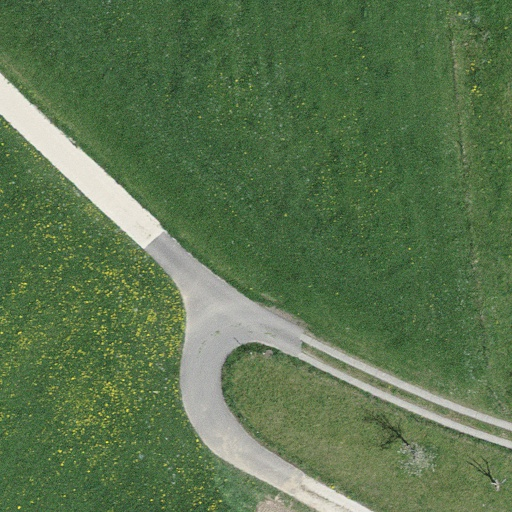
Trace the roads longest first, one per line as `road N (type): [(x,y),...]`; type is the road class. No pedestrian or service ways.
road 1 (track): [(511,427),(349,375),(222,307)]
road 2 (track): [(222,307),(0,93)]
road 3 (track): [(348,511),(214,419),(204,359),(222,307)]
